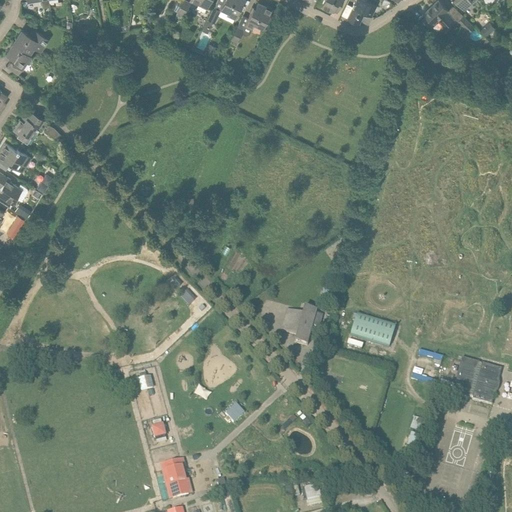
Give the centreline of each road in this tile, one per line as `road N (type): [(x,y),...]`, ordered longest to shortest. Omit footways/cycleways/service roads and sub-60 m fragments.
road 1 (unclassified): [(394,511),(268,350),(75,144)]
road 2 (residential): [(413,0),(356,29),(291,0)]
